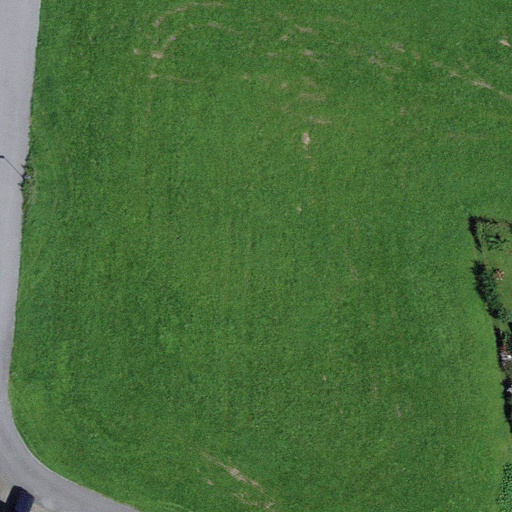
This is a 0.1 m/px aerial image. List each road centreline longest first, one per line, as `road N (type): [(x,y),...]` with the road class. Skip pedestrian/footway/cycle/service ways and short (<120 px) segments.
road 1 (residential): [(27,0),(0,327)]
road 2 (residential): [(109,511),(27,477),(0,445)]
